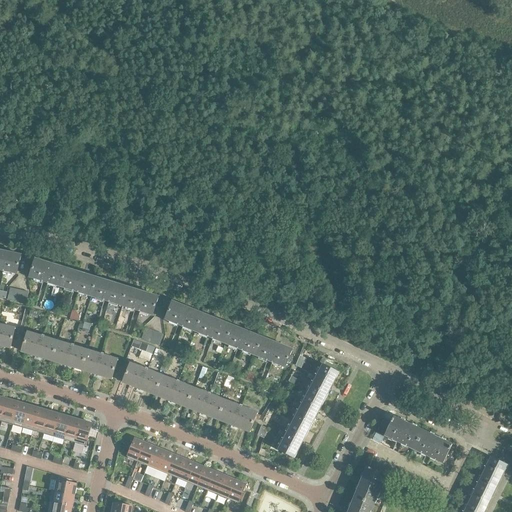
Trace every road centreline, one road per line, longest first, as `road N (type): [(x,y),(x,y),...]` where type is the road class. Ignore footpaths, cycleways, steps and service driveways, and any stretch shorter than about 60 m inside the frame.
road 1 (tertiary): [(394,371),(185,278),(0,221)]
road 2 (residential): [(117,411),(330,502)]
road 3 (residential): [(0,378),(117,411)]
road 4 (tertiary): [(330,502),(384,394)]
